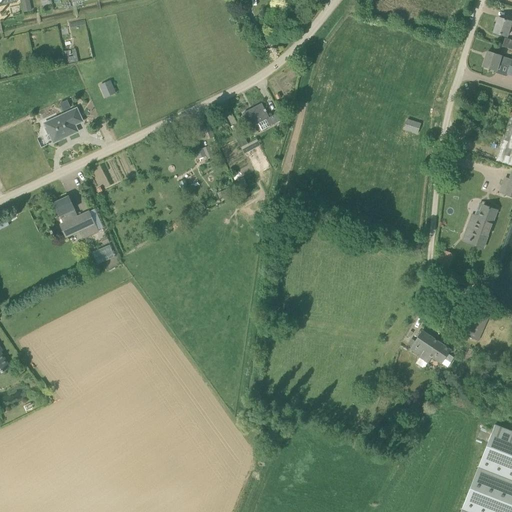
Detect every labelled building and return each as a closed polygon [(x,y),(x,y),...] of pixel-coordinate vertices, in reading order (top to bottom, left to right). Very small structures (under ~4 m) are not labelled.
[(511,17),(511,21),(498,18),(494,33),(507,37),(510,28),(511,28),(511,17)] [(511,48),(511,39),(505,37),(502,46),(511,48)] [(488,52),(483,67),(496,71),(498,64),(509,68),(511,60),(501,56),(488,52)] [(113,86),(102,91),(105,99),(116,94),(113,86)] [(62,110),(71,108),(69,99),(60,102),(62,110)] [(258,124),(261,128),(262,131),(273,125),(262,104),(243,114),(250,128),(258,124)] [(82,121),(76,109),(43,123),(48,135),(50,134),(54,143),(77,132),(74,125),(82,121)] [(511,166),(511,112),(496,161),(511,166)] [(404,130),(417,134),(421,124),(407,120),(404,130)] [(234,136),(241,148),(248,144),(241,132),(234,136)] [(208,160),(213,157),(208,146),(195,151),(198,159),(206,156),(208,160)] [(243,179),(236,181),(240,191),(246,188),(243,179)] [(78,217),(69,197),(54,204),(60,216),(64,224),(75,219),(80,231),(95,224),(89,212),(78,217)] [(463,241),(483,248),(497,210),(483,205),(479,217),(472,214),(463,241)] [(172,224),(175,229),(183,225),(180,220),(172,224)] [(106,236),(100,239),(103,246),(109,243),(106,236)] [(98,263),(115,256),(110,244),(93,252),(98,263)] [(449,266),(453,254),(443,250),(439,262),(449,266)] [(487,312),(488,308),(449,290),(443,303),(472,316),(465,333),(476,338),(482,326),(480,325),(482,321),(484,323),(489,313),(487,312)] [(422,330),(415,341),(410,349),(421,356),(419,358),(428,363),(432,357),(442,364),(451,350),(422,330)] [(0,373),(10,368),(0,351),(0,373)] [(511,511),(511,456),(485,446),(460,511),(511,511)]
